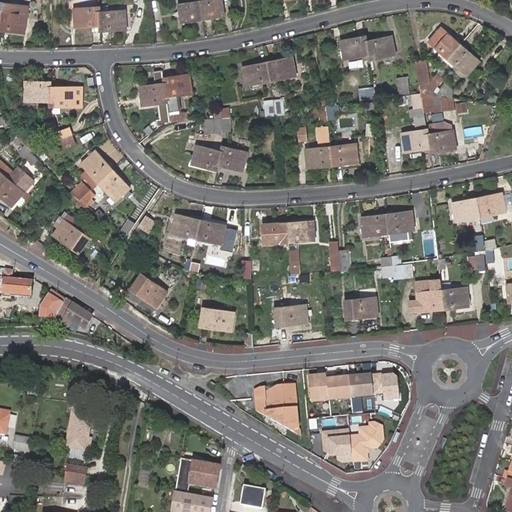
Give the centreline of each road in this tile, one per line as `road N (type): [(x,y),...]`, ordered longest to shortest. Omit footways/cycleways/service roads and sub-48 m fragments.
road 1 (residential): [(511,160),(285,195),(192,191),(140,160),(112,111),(101,56)]
road 2 (secondary): [(0,244),(198,358),(374,348),(424,362)]
road 3 (residential): [(101,56),(206,47),(427,0)]
road 4 (tertiary): [(241,434),(124,367),(69,347),(0,345)]
road 5 (tertiary): [(364,499),(241,434)]
